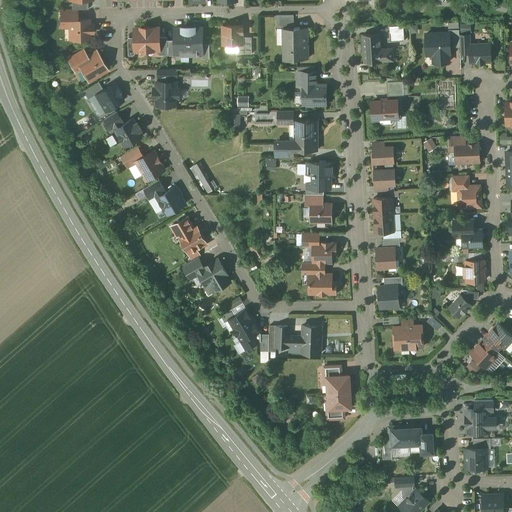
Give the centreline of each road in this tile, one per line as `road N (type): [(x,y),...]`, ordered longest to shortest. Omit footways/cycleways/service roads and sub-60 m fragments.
road 1 (residential): [(362,306),(270,303),(253,294),(123,72),(112,36),(114,21),(129,10),(336,10)]
road 2 (tertiary): [(0,81),(93,259),(279,505)]
road 3 (residential): [(336,10),(362,306)]
road 4 (residential): [(511,77),(489,85),(483,104),(493,309)]
road 5 (residential): [(369,415),(279,505)]
